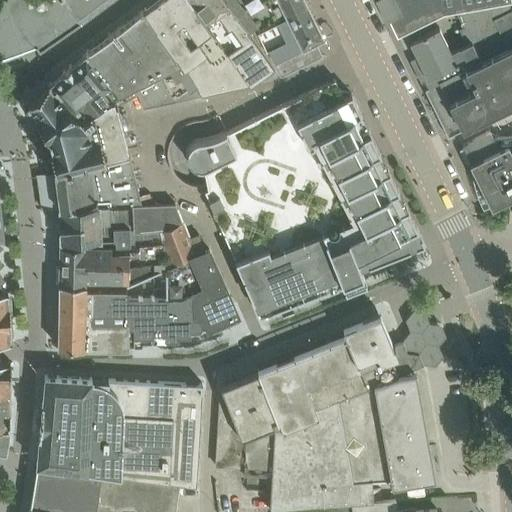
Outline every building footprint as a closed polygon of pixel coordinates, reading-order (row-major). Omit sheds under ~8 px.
[(81,18),(106,0),(0,0),(0,59),(24,51),(23,47),(36,42),(40,47),(81,18)] [(176,100),(250,83),(226,49),(206,20),(191,0),(154,0),(144,8),(157,25),(154,27),(181,62),(161,72),(176,100)] [(191,0),(206,20),(226,49),(250,83),(271,68),(274,65),(260,46),(240,19),(226,0),(191,0)] [(250,15),(278,0),(226,0),(240,19),(250,15)] [(278,0),(250,15),(240,19),(260,46),(265,43),(314,17),(306,0),(278,0)] [(381,0),(396,31),(442,9),(453,7),(491,0),(381,0)] [(425,88),(437,113),(448,135),(481,119),(511,103),(511,0),(491,0),(453,7),(471,41),(451,52),(438,27),(428,32),(410,40),(421,62),(413,65),(421,81),(428,77),(432,84),(425,88)] [(134,86),(161,72),(181,62),(154,27),(157,25),(144,8),(95,44),(85,53),(119,93),(134,86)] [(314,17),(265,43),(260,46),(274,65),(282,75),(323,54),(316,40),(324,36),(314,17)] [(99,105),(116,95),(119,93),(85,53),(71,64),(71,63),(70,65),(94,93),(90,96),(99,105)] [(80,117),(99,105),(90,96),(94,93),(70,65),(49,82),(80,117)] [(161,72),(134,86),(137,92),(136,93),(142,106),(176,100),(161,72)] [(274,308),(276,307),(284,304),(343,281),(344,284),(345,287),(355,284),(366,279),(363,271),(366,270),(363,264),(371,261),(424,240),(422,235),(421,233),(403,196),(398,186),(389,168),(385,159),(380,149),(371,132),(370,130),(366,122),(366,121),(352,92),(344,96),(335,77),(223,132),(212,136),(201,138),(195,140),(191,143),(188,148),(187,155),(191,162),(197,166),(204,166),(206,177),(208,187),(205,188),(257,306),(258,308),(260,313),(274,308)] [(129,151),(117,102),(117,101),(116,95),(99,105),(80,117),(49,82),(47,84),(27,104),(33,111),(38,119),(37,120),(43,128),(36,133),(40,139),(45,159),(53,157),(56,169),(129,151)] [(116,95),(117,101),(117,102),(130,96),(136,93),(137,92),(134,86),(119,93),(116,95)] [(492,206),(511,197),(511,201),(510,202),(510,204),(511,203),(511,134),(493,136),(490,130),(483,133),(465,142),(474,160),(470,162),(492,206)] [(109,204),(134,203),(142,203),(135,173),(129,151),(56,169),(55,169),(57,184),(60,206),(109,204)] [(172,261),(178,259),(196,253),(195,251),(189,236),(175,202),(142,203),(134,203),(134,226),(136,229),(138,230),(161,229),(165,240),(171,257),(172,261)] [(134,203),(109,204),(60,206),(62,241),(82,240),(116,238),(116,244),(140,242),(165,240),(161,229),(138,230),(136,229),(134,226),(134,203)] [(205,247),(200,232),(189,236),(195,251),(205,247)] [(111,261),(140,261),(171,257),(165,240),(140,242),(140,245),(112,247),(112,242),(81,244),(61,244),(61,262),(85,262),(85,259),(111,259),(111,261)] [(196,253),(178,259),(184,296),(193,292),(205,287),(223,279),(208,246),(205,247),(195,251),(196,253)] [(85,262),(61,262),(60,281),(79,281),(79,279),(82,277),(85,277),(85,281),(127,281),(172,261),(171,257),(140,261),(111,261),(111,259),(85,259),(85,262)] [(172,261),(127,281),(127,297),(131,297),(131,309),(127,309),(128,344),(142,344),(142,341),(144,341),(144,340),(142,340),(142,334),(153,333),(153,341),(166,340),(166,337),(178,336),(178,333),(190,332),(190,329),(197,329),(199,328),(200,328),(202,326),(203,324),(203,320),(200,318),(200,317),(199,317),(198,316),(197,316),(194,316),(193,292),(184,296),(178,259),(172,261)] [(127,297),(127,281),(85,281),(85,277),(82,277),(79,279),(79,281),(60,281),(59,346),(84,347),(128,347),(128,344),(127,309),(131,309),(131,297),(127,297)] [(199,317),(200,317),(200,318),(202,319),(203,320),(203,322),(206,322),(208,326),(208,327),(239,313),(223,279),(205,287),(193,292),(194,316),(197,316),(198,316),(199,317)] [(0,289),(0,314),(10,314),(9,289),(0,290),(0,289)] [(343,326),(346,333),(257,369),(279,420),(276,421),(272,475),(269,508),(338,503),(348,502),(352,502),(352,501),(355,501),(350,474),(337,397),(407,369),(424,363),(436,365),(444,355),(439,344),(447,334),(442,322),(430,321),(426,310),(413,308),(405,318),(410,329),(403,339),(402,339),(403,341),(394,344),(392,344),(382,319),(380,312),(343,326)] [(0,314),(0,340),(10,340),(12,339),(10,314),(0,314)] [(0,394),(6,394),(10,394),(11,360),(0,359),(0,394)] [(248,398),(244,466),(243,474),(272,475),(276,421),(279,420),(257,369),(239,376),(248,398)] [(436,477),(432,458),(430,444),(416,370),(407,371),(407,369),(337,397),(350,474),(355,501),(373,500),(371,479),(391,478),(392,484),(436,477)] [(105,377),(45,373),(37,463),(196,484),(203,382),(105,376),(105,377)] [(216,464),(244,466),(248,398),(239,376),(221,383),(216,464)] [(0,425),(9,426),(10,394),(6,394),(0,394),(0,425)] [(0,447),(5,448),(9,431),(8,431),(9,428),(9,426),(0,425),(0,447)] [(37,463),(31,503),(90,511),(175,511),(180,483),(196,485),(196,484),(37,463)] [(352,501),(352,502),(352,511),(437,511),(437,508),(397,511),(396,498),(373,500),(355,501),(352,501)] [(342,511),(349,511),(348,502),(338,503),(338,511),(342,511)] [(90,511),(31,503),(29,511),(90,511)]
